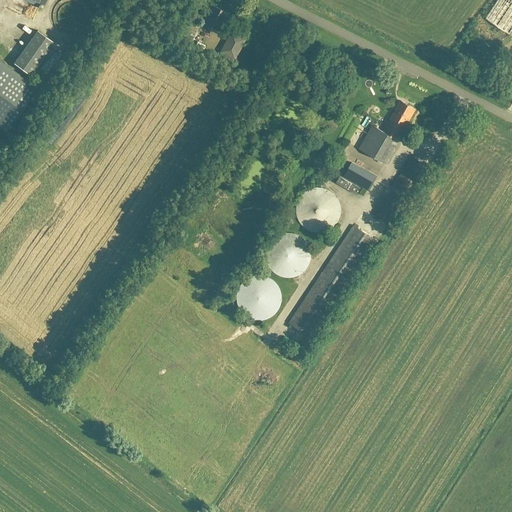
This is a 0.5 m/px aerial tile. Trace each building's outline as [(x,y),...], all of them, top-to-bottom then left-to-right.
[(219,32),(228,14),(212,6),(203,24),(219,32)] [(190,45),(199,28),(184,20),(175,37),(190,45)] [(31,76),(31,75),(54,43),(37,31),(14,64),(31,76)] [(231,32),(219,53),(234,61),(246,40),(231,32)] [(36,89),(0,63),(0,124),(7,130),(36,89)] [(405,129),(416,109),(401,101),(390,120),(391,120),(384,132),(373,126),(360,149),(385,163),(395,146),(391,144),(395,138),(393,137),(400,125),(405,129)] [(424,117),(429,122),(433,118),(428,113),(424,117)] [(388,226),(427,166),(413,157),(373,217),(388,226)] [(369,192),(378,176),(352,162),(343,177),(369,192)] [(299,200),(297,206),(296,212),(298,218),(300,223),(305,228),(310,231),(316,233),(322,233),(328,231),(333,228),(337,223),(340,218),(341,212),(341,206),(339,200),(335,195),(331,191),(325,188),(319,188),(313,188),(307,191),(302,195),(299,200)] [(313,339),(378,241),(353,225),(288,323),(313,339)] [(297,235),(291,233),(285,233),(279,235),(274,239),(270,243),(267,249),(266,255),(267,261),(269,267),(273,271),(277,275),(283,277),(289,278),(295,277),(301,274),(305,270),(309,265),(311,260),(311,253),(309,247),(306,242),(302,238),(297,235)] [(282,298),(281,292),(278,286),(274,282),(269,278),(263,276),(257,276),(251,278),(245,281),(241,286),(238,291),(237,297),(238,303),(240,309),(243,314),(248,318),(253,320),(259,321),(265,320),(271,318),(275,314),(279,309),(281,304),(282,298)]
